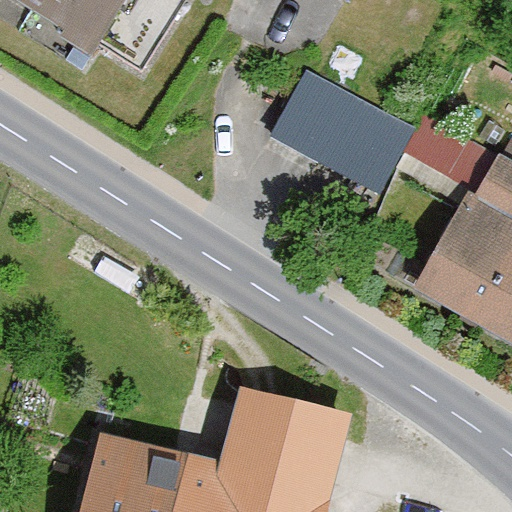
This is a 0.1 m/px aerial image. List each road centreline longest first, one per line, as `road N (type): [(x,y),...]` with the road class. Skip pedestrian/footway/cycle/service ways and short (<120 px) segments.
road 1 (secondary): [(511,450),(0,123)]
road 2 (unknown): [(387,364),(342,511)]
